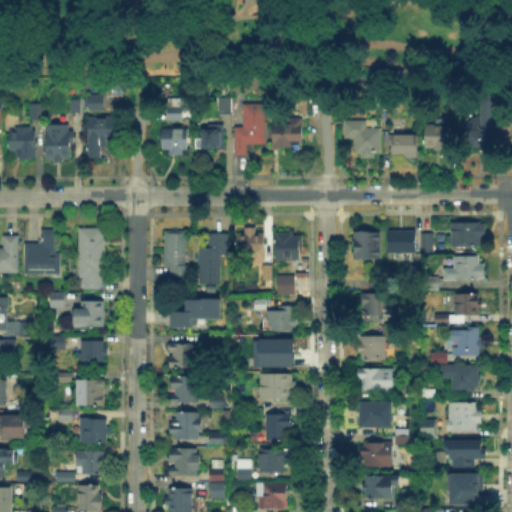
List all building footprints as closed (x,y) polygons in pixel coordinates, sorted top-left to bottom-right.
[(86,93),(101,93),(101,109),(86,109),(86,93)] [(67,111),(67,97),(78,97),(78,111),(67,111)] [(217,114),(218,97),(233,97),(232,114),(217,114)] [(494,98),(494,147),(468,147),(468,131),(468,129),(468,125),(470,122),(471,120),(474,118),(477,117),(482,117),(482,98),(494,98)] [(170,120),(170,103),(183,103),(183,120),(170,120)] [(247,156),(235,156),(236,130),(243,130),(244,104),(264,104),(264,145),(247,145),(247,156)] [(31,105),(43,105),(43,119),(31,119),(31,105)] [(100,158),(87,158),(87,117),(116,118),(116,139),(101,139),(100,158)] [(273,148),(274,119),(302,119),(302,148),(273,148)] [(356,141),(346,141),(346,123),(368,123),(368,129),(382,129),(382,158),(356,158),(356,141)] [(47,126),(71,126),(71,162),(47,161),(47,126)] [(427,126),(447,127),(447,149),(427,149),(427,126)] [(36,147),(36,159),(22,159),(22,147),(12,147),(12,129),(36,129),(36,147)] [(164,130),(189,131),(189,154),(164,154),(164,130)] [(203,137),(203,131),(222,131),(222,148),(197,148),(197,137),(203,137)] [(417,134),(417,158),(392,158),(392,134),(417,134)] [(481,222),(481,225),(486,225),(486,239),(480,239),(480,246),(451,246),(451,222),(481,222)] [(102,275),(102,291),(85,291),(86,275),(80,275),(81,227),(105,227),(104,276),(102,275)] [(57,249),(57,252),(62,252),(62,276),(26,276),(26,244),(42,244),(42,230),(57,230),(57,249)] [(238,255),(238,231),(265,231),(265,255),(238,255)] [(298,231),(298,237),(303,237),(303,261),(277,261),(277,231),(298,231)] [(390,231),(415,231),(415,254),(390,254),(390,231)] [(187,232),(187,266),(191,266),(191,284),(171,283),(171,266),(166,266),(166,232),(187,232)] [(380,232),(380,258),(355,258),(355,232),(380,232)] [(221,285),(202,285),(202,248),(210,248),(210,235),(226,235),(226,253),(221,253),(221,285)] [(422,236),(434,236),(434,253),(422,253),(422,236)] [(19,272),(0,272),(0,249),(4,249),(4,238),(19,238),(19,272)] [(460,263),(461,256),(484,257),(483,280),(446,280),(446,263),(460,263)] [(412,276),(412,265),(420,265),(420,276),(412,276)] [(273,267),(273,279),(264,279),(264,267),(273,267)] [(279,293),(279,276),(295,276),(295,293),(279,293)] [(424,287),(424,277),(440,277),(439,288),(424,287)] [(50,308),(50,294),(65,294),(65,308),(50,308)] [(457,313),(457,296),(481,296),(481,321),(437,321),(437,313),(457,313)] [(382,298),(382,319),(375,319),(375,324),(361,324),(361,298),(382,298)] [(0,299),(9,299),(9,322),(34,322),(34,334),(0,334),(0,299)] [(193,328),(172,328),(172,311),(185,311),(185,300),(221,300),(221,319),(203,319),(203,324),(193,324),(193,328)] [(104,302),(104,328),(77,328),(78,302),(104,302)] [(285,311),(285,307),(296,307),(295,332),(270,332),(270,311),(285,311)] [(452,356),(452,328),(481,329),(480,356),(452,356)] [(52,350),(52,336),(65,336),(65,350),(52,350)] [(360,359),(360,336),(381,336),(381,360),(360,359)] [(213,337),(213,345),(201,345),(201,337),(213,337)] [(291,364),(257,365),(257,337),(291,337),(291,364)] [(6,370),(0,370),(0,341),(17,341),(17,358),(6,358),(6,370)] [(80,341),(107,341),(107,363),(80,363),(80,341)] [(195,345),(195,368),(171,367),(171,345),(195,345)] [(431,362),(431,353),(446,353),(446,362),(431,362)] [(479,380),(479,390),(455,390),(455,380),(442,380),(442,365),(479,365),(479,380)] [(358,388),(358,368),(392,369),(392,388),(358,388)] [(261,397),(261,375),(293,375),(293,397),(261,397)] [(168,395),(173,395),(173,377),(201,377),(201,401),(168,401),(168,395)] [(77,407),(77,381),(105,381),(104,408),(74,408),(74,423),(61,423),(61,407),(77,407)] [(423,391),(435,391),(435,406),(423,406),(423,391)] [(361,426),(361,404),(384,404),(384,427),(361,426)] [(481,404),(481,430),(477,430),(477,432),(449,432),(449,404),(481,404)] [(174,414),(188,414),(188,409),(202,409),(201,440),(173,440),(174,414)] [(0,438),(0,416),(25,416),(25,438),(0,438)] [(285,439),(267,439),(267,416),(292,416),(291,426),(285,426),(285,439)] [(420,418),(435,418),(435,436),(419,436),(420,418)] [(82,444),(82,419),(106,419),(106,444),(82,444)] [(225,433),(224,446),(211,446),(211,433),(225,433)] [(479,438),(479,446),(483,446),(483,457),(472,457),(472,466),(450,466),(450,457),(442,457),(442,438),(479,438)] [(361,465),(362,443),(394,443),(394,465),(361,465)] [(172,450),(199,450),(199,475),(172,475),(172,450)] [(0,451),(14,451),(14,465),(7,465),(7,476),(0,476),(0,451)] [(78,472),(78,453),(105,453),(105,472),(78,472)] [(262,470),(262,454),(284,454),(284,470),(262,470)] [(224,459),(224,469),(224,480),(209,479),(210,468),(212,468),(212,459),(224,459)] [(239,477),(239,461),(251,461),(250,477),(239,477)] [(30,479),(16,479),(16,469),(30,469),(30,479)] [(484,473),(484,503),(454,503),(453,490),(448,490),(448,474),(484,473)] [(365,500),(365,477),(395,477),(394,500),(365,500)] [(259,509),(259,481),(287,481),(287,509),(259,509)] [(210,496),(211,482),(225,482),(225,496),(210,496)] [(101,486),(101,511),(79,511),(79,486),(101,486)] [(401,502),(401,488),(417,488),(417,502),(401,502)] [(0,511),(0,489),(14,489),(14,511),(0,511)] [(194,490),(193,511),(169,511),(169,489),(194,490)]
